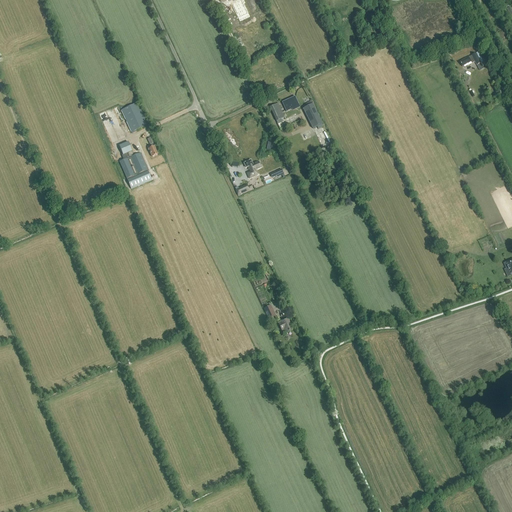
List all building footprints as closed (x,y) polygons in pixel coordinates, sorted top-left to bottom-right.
[(246,12),(240,0),(236,0),(236,1),(232,3),(236,12),(237,11),(239,15),(246,12)] [(464,66),(465,67),(473,63),(472,62),(475,61),(480,71),(484,69),(477,54),(463,61),(460,62),(463,67),(464,66)] [(298,104),(297,101),(295,97),(282,103),(285,110),(298,104)] [(305,104),(307,107),(303,109),(313,129),(322,125),(311,101),(305,104)] [(137,103),(121,111),(132,134),(137,132),(136,130),(147,125),(137,103)] [(284,118),(278,104),(270,107),(276,121),(284,118)] [(120,162),(131,189),(152,181),(147,170),(148,170),(141,153),(134,156),(129,142),(119,146),(123,155),(122,156),(124,161),(120,162)] [(152,145),(150,146),(148,147),(152,157),(158,154),(154,146),(153,147),(152,145)] [(248,167),(249,170),(250,170),(251,171),(247,173),(249,179),(259,175),(256,170),(261,168),(259,162),(253,165),(251,161),(244,163),(246,168),(248,167)] [(281,169),(270,174),(272,178),(277,176),(278,177),(282,175),(283,178),(285,177),(281,169)] [(250,190),(247,185),(235,191),(238,196),(250,190)] [(271,306),(263,309),(269,320),(276,316),(271,306)] [(282,332),(284,330),(286,333),(293,330),(287,318),(280,321),(281,322),(278,324),(282,332)]
